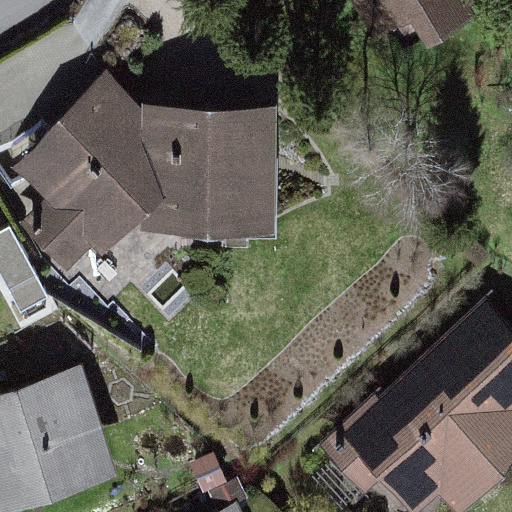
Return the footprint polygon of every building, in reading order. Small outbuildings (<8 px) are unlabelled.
[(350,0),(374,37),(410,14),(428,42),(493,0),(350,0)] [(112,76),(11,180),(39,207),(19,228),(80,287),(100,267),(113,280),(156,235),(275,241),(280,122),(154,117),(112,76)] [(22,268),(0,277),(0,312),(0,313),(35,298),(22,268)] [(365,408),(333,438),(367,472),(385,456),(413,486),(438,461),(466,478),(473,470),(476,473),(499,452),(511,452),(511,395),(511,396),(511,395),(511,337),(484,309),(376,411),(372,408),(365,408)] [(81,363),(0,386),(0,511),(114,478),(81,363)] [(243,511),(239,502),(215,511),(243,511)]
